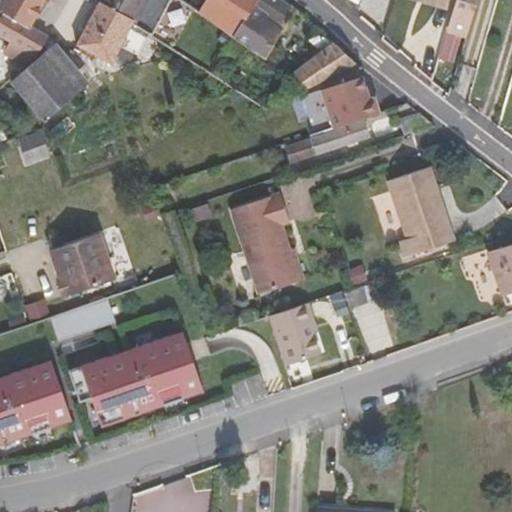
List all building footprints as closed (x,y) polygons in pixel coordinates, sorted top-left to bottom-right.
[(7,0),(6,2),(0,12),(0,19),(1,19),(0,21),(0,44),(36,62),(47,38),(39,33),(32,30),(41,12),(48,0),(55,4),(57,0),(7,0)] [(152,36),(171,0),(98,0),(98,1),(100,3),(133,24),(148,34),(152,36)] [(207,0),(198,15),(233,39),(255,0),(207,0)] [(281,31),(283,29),(289,20),(296,10),(282,0),(255,0),(233,39),(265,61),(281,31)] [(453,8),(439,3),(427,0),(408,0),(437,9),(451,13),(453,8)] [(123,45),(133,24),(100,3),(84,33),(76,47),(88,53),(113,66),(123,45)] [(296,24),(289,20),(283,29),(290,33),(296,24)] [(133,24),(123,45),(138,54),(148,34),(133,24)] [(324,52),(290,78),(309,91),(358,67),(320,32),(312,40),(324,52)] [(90,85),(58,44),(36,62),(10,83),(25,102),(43,123),(90,85)] [(335,129),(380,114),(375,98),(367,100),(365,94),(368,90),(364,78),(322,92),(335,129)] [(25,102),(10,83),(0,90),(0,93),(14,112),(25,102)] [(320,91),(305,95),(315,130),(323,128),(316,105),(324,102),(320,91)] [(399,121),(404,136),(435,126),(420,114),(399,121)] [(364,122),(286,147),(286,149),(268,155),(273,170),(370,139),(364,122)] [(431,167),(389,181),(408,239),(401,242),(406,258),(456,242),(431,167)] [(282,193),(233,209),(261,294),(302,280),(284,224),(292,222),(282,193)] [(197,218),(211,213),(207,201),(193,206),(197,218)] [(102,234),(52,251),(61,278),(59,279),(65,297),(117,279),(102,234)] [(503,295),(511,291),(511,247),(490,255),(503,295)] [(378,283),(364,287),(369,301),(382,297),(378,283)] [(368,303),(369,301),(364,287),(344,294),(349,309),(368,303)] [(59,344),(132,320),(124,295),(51,320),(59,344)] [(318,331),(308,303),(268,316),(285,366),(321,354),(314,334),(318,331)] [(30,325),(51,317),(47,305),(26,313),(30,325)] [(15,330),(29,325),(26,317),(12,322),(15,330)] [(183,333),(70,371),(81,401),(92,397),(102,425),(203,391),(183,333)] [(52,361),(0,378),(0,444),(72,420),(52,361)]
